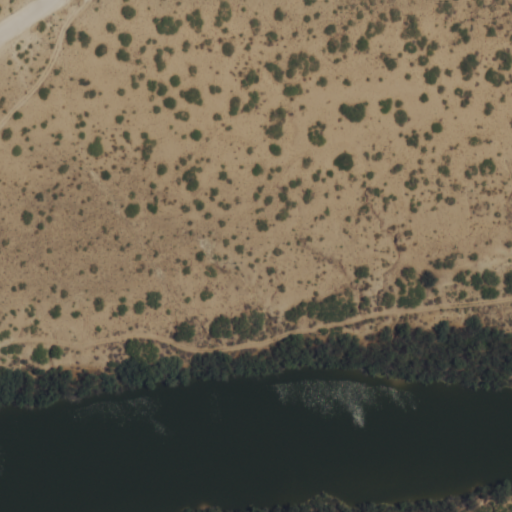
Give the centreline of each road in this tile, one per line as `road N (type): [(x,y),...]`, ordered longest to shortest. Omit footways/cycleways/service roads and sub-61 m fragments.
road 1 (residential): [(0,346),(153,336),(185,350),(225,352),(386,314),(511,298)]
road 2 (residential): [(0,126),(48,72),(85,0)]
